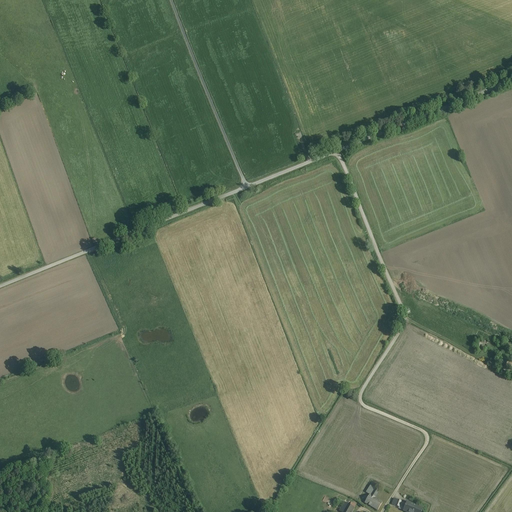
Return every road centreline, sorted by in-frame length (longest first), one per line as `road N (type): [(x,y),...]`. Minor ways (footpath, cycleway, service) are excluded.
road 1 (unclassified): [(511,80),(0,286)]
road 2 (track): [(382,511),(427,434),(360,399),(405,317),(337,150)]
